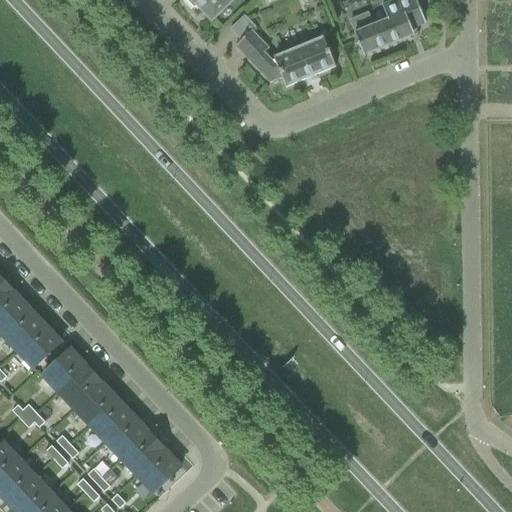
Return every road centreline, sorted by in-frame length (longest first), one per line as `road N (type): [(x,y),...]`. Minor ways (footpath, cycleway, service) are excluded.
road 1 (secondary): [(489,511),(264,256),(17,0)]
road 2 (secondary): [(0,94),(394,511)]
road 3 (residential): [(469,50),(291,122),(269,122),(148,0)]
road 4 (residential): [(173,511),(206,482),(213,465),(203,444),(0,228)]
road 5 (residential): [(473,426),(469,50)]
